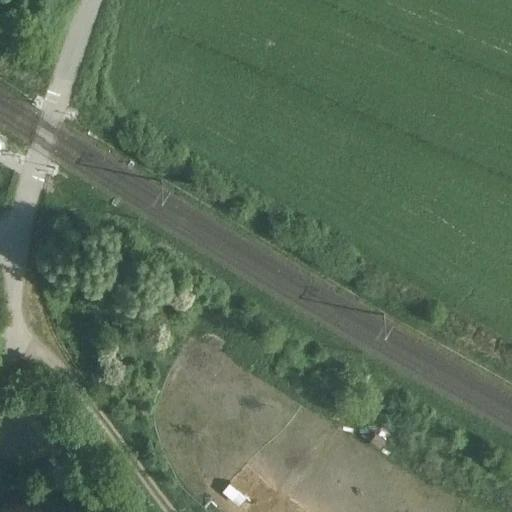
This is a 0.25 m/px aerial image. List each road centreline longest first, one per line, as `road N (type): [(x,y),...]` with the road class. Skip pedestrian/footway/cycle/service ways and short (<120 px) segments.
road 1 (unclassified): [(99,0),(46,144),(0,351)]
road 2 (track): [(170,511),(87,398),(23,340),(15,261),(0,243)]
